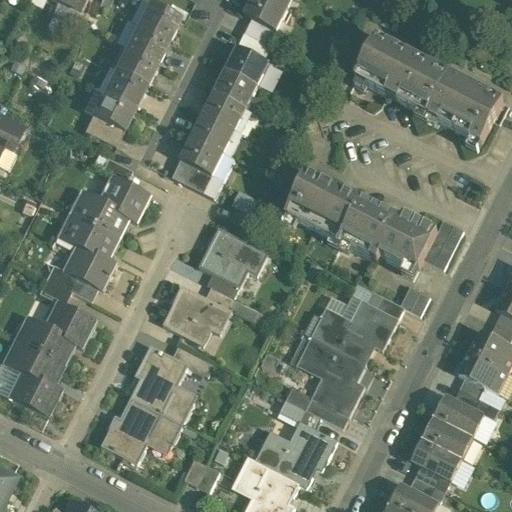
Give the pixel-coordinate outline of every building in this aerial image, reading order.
[(60,0),(57,6),(80,18),(89,0),(60,0)] [(287,12),(263,0),(254,0),(245,20),(252,23),(276,36),(287,12)] [(293,0),(263,0),(287,12),(293,0)] [(181,23),(149,7),(138,30),(169,46),(181,23)] [(276,36),(252,23),(245,37),(269,50),(276,36)] [(169,46),(138,30),(127,53),(158,68),(169,46)] [(269,50),(245,37),(238,51),(263,64),(270,50),(269,50)] [(450,78),(376,41),(355,83),(428,121),(450,78)] [(263,64),(238,51),(226,75),(257,90),(269,67),(263,64)] [(158,68),(127,53),(115,75),(147,90),(158,68)] [(275,67),(263,90),(273,95),(285,71),(275,67)] [(147,90),(115,75),(104,97),(135,113),(147,90)] [(257,90),(226,75),(215,97),(246,113),(257,90)] [(504,106),(450,78),(428,121),(482,148),(504,106)] [(135,113),(104,97),(92,120),(124,136),(135,113)] [(246,113),(215,97),(204,119),(235,135),(246,113)] [(235,135),(204,119),(192,142),(223,158),(235,135)] [(124,136),(92,120),(85,136),(116,152),(124,136)] [(24,134),(0,121),(0,159),(4,153),(12,157),(24,134)] [(223,158),(192,142),(181,165),(212,180),(223,158)] [(212,180),(204,198),(214,203),(234,163),(223,158),(212,180)] [(132,175),(107,163),(100,176),(109,181),(110,179),(126,188),(132,175)] [(212,180),(181,165),(172,182),(204,198),(212,180)] [(362,205),(308,177),(286,220),(331,242),(333,237),(343,242),(362,205)] [(109,181),(97,204),(79,195),(68,218),(119,245),(129,225),(137,229),(151,200),(126,188),(110,179),(109,181)] [(437,237),(404,219),(401,225),(362,205),(343,242),(354,247),(351,253),(378,266),(380,261),(405,274),(407,268),(418,274),(423,264),(437,237)] [(257,225),(235,214),(230,225),(252,235),(257,225)] [(119,245),(68,218),(56,242),(74,251),(62,274),(61,275),(97,294),(102,296),(117,268),(110,264),(119,245)] [(437,237),(423,264),(444,275),(464,235),(443,225),(437,237)] [(269,258),(219,233),(199,272),(212,279),(239,292),(240,293),(248,277),(257,281),(269,258)] [(62,274),(53,270),(46,284),(71,296),(91,306),(97,294),(61,275),(62,274)] [(239,292),(212,279),(207,289),(212,292),(234,303),(239,292)] [(71,296),(46,284),(39,298),(56,306),(65,310),(71,296)] [(206,303),(182,290),(162,329),(203,350),(211,334),(220,339),(232,316),(231,315),(206,303)] [(431,302),(410,291),(400,311),(405,313),(421,321),(431,302)] [(234,303),(212,292),(206,303),(231,315),(237,304),(234,303)] [(511,296),(507,294),(496,316),(501,319),(511,324),(511,296)] [(400,311),(382,301),(376,313),(399,325),(405,313),(400,311)] [(44,330),(26,321),(14,344),(65,370),(75,350),(82,353),(96,326),(65,310),(56,306),(44,330)] [(362,306),(348,333),(323,320),(312,342),(366,370),(375,352),(383,356),(399,325),(376,313),(362,306)] [(511,324),(501,319),(495,329),(511,337),(511,324)] [(511,345),(511,337),(495,329),(490,340),(509,350),(511,345)] [(490,340),(481,336),(470,358),(509,377),(511,370),(511,351),(509,350),(490,340)] [(366,370),(312,342),(300,364),(326,377),(312,404),(349,423),(365,392),(357,388),(366,370)] [(65,370),(14,344),(3,368),(21,377),(8,401),(48,421),(62,394),(55,390),(65,370)] [(174,362),(152,351),(137,380),(142,383),(131,404),(182,429),(194,407),(174,397),(188,370),(174,362)] [(214,369),(179,352),(174,362),(188,370),(208,381),(214,369)] [(509,377),(470,358),(458,380),(465,383),(485,393),(497,400),(509,377)] [(485,393),(465,383),(460,394),(479,404),(485,393)] [(479,404),(460,394),(454,405),(485,421),(493,426),(499,414),(479,404)] [(454,405),(446,401),(434,422),(474,442),(485,421),(454,405)] [(182,429),(131,404),(121,423),(115,421),(100,451),(137,469),(151,443),(171,453),(183,430),(182,429)] [(349,423),(312,404),(306,416),(321,424),(343,435),(349,423)] [(306,416),(287,406),(280,418),(300,428),(301,427),(316,435),(321,424),(306,416)] [(474,442),(434,422),(423,444),(462,464),(474,442)] [(300,428),(287,454),(267,444),(256,467),(300,489),(306,492),(317,472),(322,475),(337,445),(316,435),(301,427),(300,428)] [(462,464),(423,444),(412,466),(421,471),(441,482),(450,487),(462,464)] [(194,463),(184,485),(196,491),(207,469),(194,463)] [(256,467),(248,463),(236,486),(256,496),(248,511),(294,511),(295,511),(290,509),(300,489),(256,467)] [(207,469),(196,491),(210,497),(220,475),(207,469)] [(0,511),(2,511),(18,481),(0,471),(0,511)] [(441,482),(421,471),(415,482),(435,492),(441,482)] [(435,492),(415,482),(410,493),(430,504),(435,492)] [(410,493),(400,489),(389,511),(392,511),(437,511),(439,509),(430,504),(410,493)]
